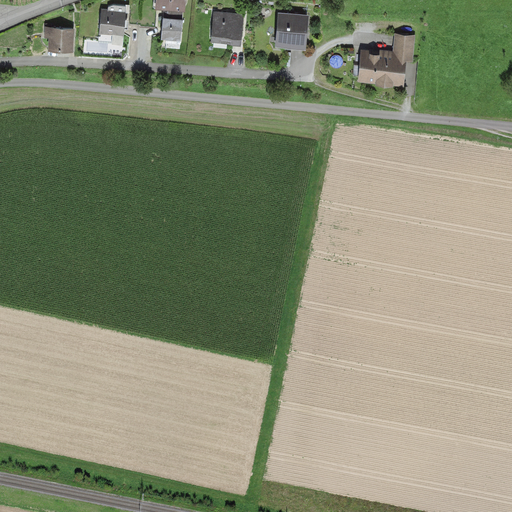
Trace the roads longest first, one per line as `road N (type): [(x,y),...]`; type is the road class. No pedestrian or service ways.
road 1 (track): [(0,84),(511,128)]
road 2 (residential): [(303,77),(0,63)]
road 3 (track): [(283,511),(0,447)]
road 4 (track): [(303,77),(425,119)]
